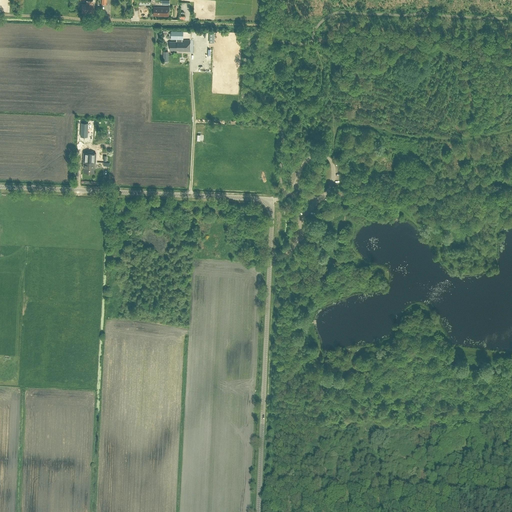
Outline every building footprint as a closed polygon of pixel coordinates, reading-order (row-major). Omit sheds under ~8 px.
[(82,4),(82,13),(93,13),(94,4),(93,4),(93,1),(86,1),(86,4),(82,4)] [(169,16),(169,7),(153,6),(153,15),(169,16)] [(182,39),(183,31),(171,30),(170,39),(182,39)] [(169,50),(182,50),(182,42),(169,42),(169,50)] [(95,165),(96,154),(101,154),(101,149),(99,149),(99,150),(98,150),(96,149),(95,151),(90,150),(90,146),(81,146),(81,161),(83,161),(83,164),(83,167),(84,167),(84,172),(93,173),(93,165),(95,165)]
